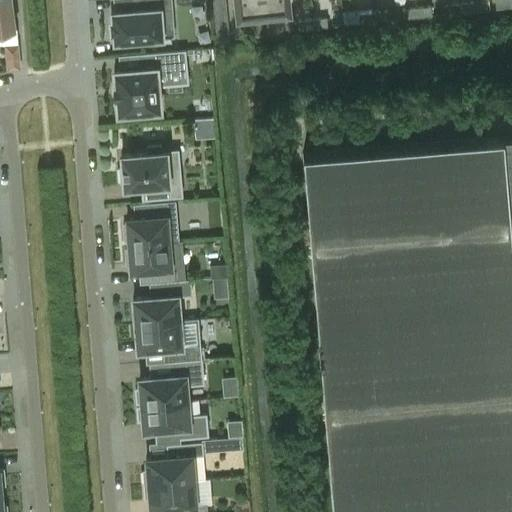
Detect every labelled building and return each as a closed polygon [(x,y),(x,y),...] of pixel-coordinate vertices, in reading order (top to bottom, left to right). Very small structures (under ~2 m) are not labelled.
[(10,0),(0,0),(0,29),(14,28),(10,0)] [(132,0),(133,7),(109,9),(109,18),(107,18),(108,34),(111,33),(111,43),(119,43),(120,44),(144,42),(144,40),(164,39),(162,4),(171,4),(171,0),(132,0)] [(212,0),(217,45),(229,43),(224,0),(212,0)] [(289,6),(288,0),(233,0),(235,12),(289,6)] [(494,0),(496,8),(510,7),(509,0),(494,0)] [(473,1),(458,2),(459,12),(474,11),(473,1)] [(445,14),(459,12),(458,2),(444,4),(445,14)] [(430,5),(415,7),(416,17),(431,15),(430,5)] [(402,18),(416,17),(415,7),(401,8),(402,18)] [(387,10),(372,11),(373,21),(388,20),(387,10)] [(359,23),(373,21),(372,11),(358,13),(359,23)] [(326,16),(311,18),(312,28),(327,26),(326,16)] [(298,29),(312,28),(311,18),(297,19),(298,29)] [(17,43),(5,44),(7,68),(19,67),(17,43)] [(156,71),(185,69),(183,49),(140,53),(141,67),(113,69),(114,85),(113,85),(114,97),(115,97),(117,113),(160,109),(156,71)] [(193,116),(193,134),(207,133),(206,115),(193,116)] [(511,511),(511,135),(501,137),(302,153),(331,511),(511,511)] [(146,151),(120,154),(121,166),(119,167),(120,181),(123,181),(123,186),(150,183),(151,197),(182,193),(179,165),(167,166),(165,149),(161,149),(160,143),(146,145),(146,151)] [(128,239),(128,243),(168,240),(167,224),(177,223),(175,200),(150,202),(151,216),(126,218),(126,223),(123,224),(124,239),(128,239)] [(169,256),(168,240),(128,243),(128,248),(125,248),(126,264),(130,264),(130,269),(155,267),(157,281),(181,279),(179,255),(169,256)] [(181,279),(157,281),(158,295),(132,297),(135,323),(183,319),(182,319),(179,319),(177,295),(191,294),(190,279),(181,279)] [(163,361),(173,360),(200,358),(199,342),(185,344),(183,319),(135,323),(137,349),(162,347),(163,361)] [(202,382),(200,358),(173,360),(174,374),(139,377),(140,387),(135,387),(136,401),(141,401),(141,403),(186,399),(185,384),(202,382)] [(187,415),(186,399),(141,403),(141,405),(136,405),(137,419),(143,419),(143,428),(178,426),(179,437),(207,434),(205,413),(187,415)] [(241,436),(229,436),(230,448),(242,448),(241,436)] [(142,470),(143,483),(193,479),(191,455),(202,454),(201,441),(166,444),(167,452),(164,456),(146,457),(147,469),(142,470)] [(206,511),(206,503),(195,504),(193,479),(143,483),(145,497),(149,496),(150,508),(176,506),(176,511),(206,511)]
